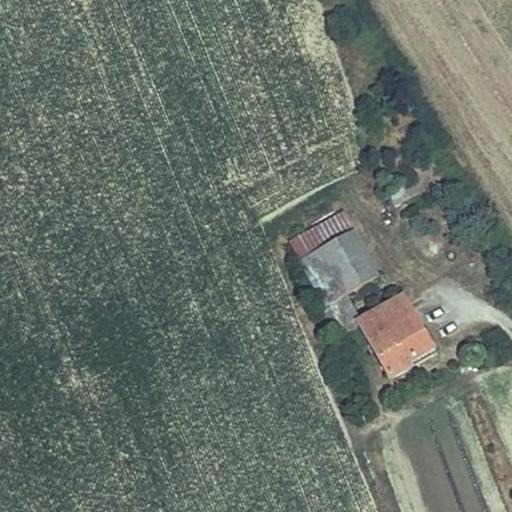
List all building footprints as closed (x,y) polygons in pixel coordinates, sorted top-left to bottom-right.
[(428,184),(401,199),(408,211),(435,197),(428,184)] [(307,264),(365,233),(355,215),(299,246),(307,264)] [(387,276),(366,235),(365,233),(307,264),(330,306),(351,295),(387,276)] [(363,322),(351,295),(330,306),(344,333),(361,324),(363,322)] [(363,322),(361,324),(392,383),(416,371),(411,363),(435,350),(409,299),(363,322)]
